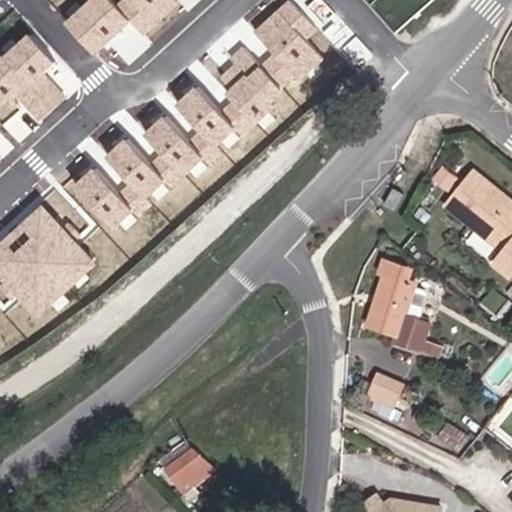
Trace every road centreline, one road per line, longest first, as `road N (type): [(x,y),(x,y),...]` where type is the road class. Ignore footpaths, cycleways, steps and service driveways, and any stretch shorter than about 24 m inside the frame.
road 1 (unclassified): [(276,241),(96,424),(0,492)]
road 2 (residential): [(245,0),(164,75),(111,98),(0,198)]
road 3 (residential): [(276,241),(305,277),(322,330),(307,511)]
road 4 (unclassified): [(435,65),(276,241)]
